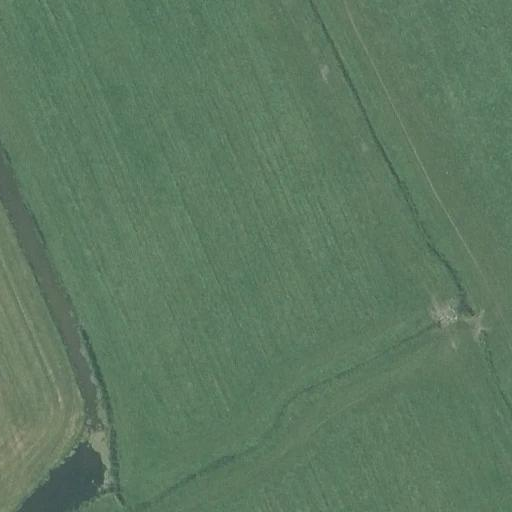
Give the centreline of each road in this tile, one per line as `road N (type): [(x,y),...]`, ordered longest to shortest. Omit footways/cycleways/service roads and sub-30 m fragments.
road 1 (track): [(511,501),(454,334),(308,407),(201,511)]
road 2 (track): [(292,0),(454,334)]
